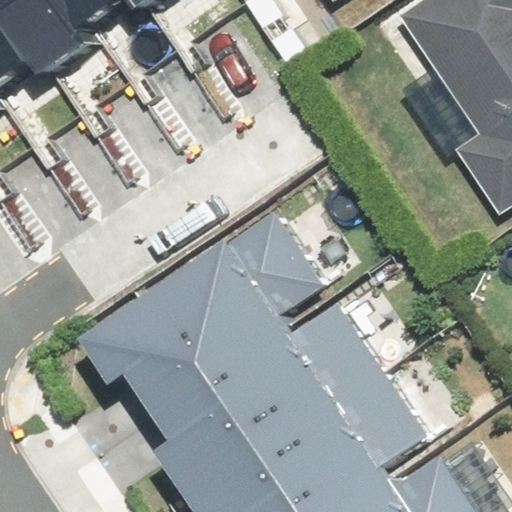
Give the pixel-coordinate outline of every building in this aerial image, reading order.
[(0,0),(0,64),(19,93),(69,59),(27,0),(0,0)] [(27,0),(69,59),(118,25),(101,0),(27,0)] [(101,0),(118,25),(155,0),(101,0)] [(511,0),(442,0),(422,14),(502,127),(473,147),(511,203),(511,0)] [(0,105),(19,93),(0,64),(0,105)] [(150,365),(175,401),(307,313),(300,303),(337,278),(290,209),(108,330),(137,374),(150,365)] [(182,443),(212,488),(395,366),(350,300),(314,324),(307,313),(175,401),(196,434),(182,443)] [(337,511),(408,465),(402,456),(441,429),(397,364),(395,366),(212,488),(228,511),(337,511)] [(408,465),(337,511),(494,511),(452,449),(414,474),(408,465)]
